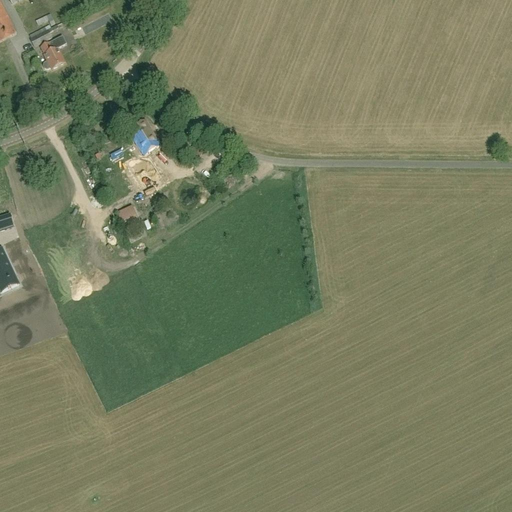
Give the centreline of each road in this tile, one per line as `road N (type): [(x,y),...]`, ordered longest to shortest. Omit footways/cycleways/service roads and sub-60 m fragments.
road 1 (unclassified): [(511,165),(258,158),(194,131),(120,68)]
road 2 (unclassified): [(0,143),(58,118),(120,68)]
